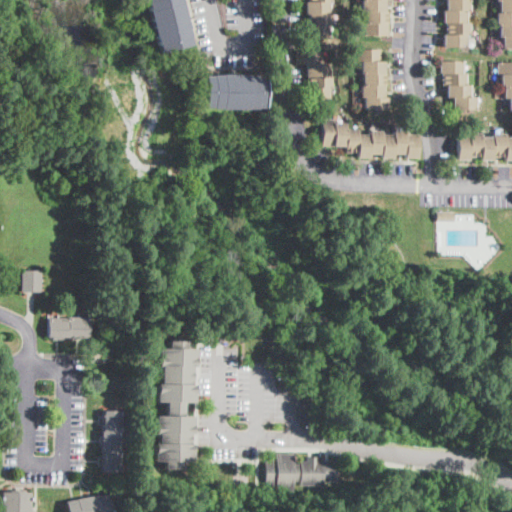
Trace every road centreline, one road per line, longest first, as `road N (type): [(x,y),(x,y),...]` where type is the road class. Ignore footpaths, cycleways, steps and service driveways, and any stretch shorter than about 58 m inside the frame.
road 1 (residential): [(220,347),(218,439),(330,441),(468,462),(511,482)]
road 2 (residential): [(511,184),(377,184),(318,168),(296,140),(283,0)]
road 3 (residential): [(437,183),(433,131),(414,77),(418,0)]
